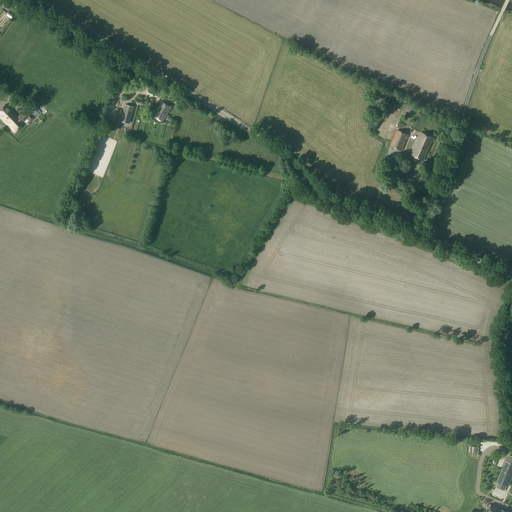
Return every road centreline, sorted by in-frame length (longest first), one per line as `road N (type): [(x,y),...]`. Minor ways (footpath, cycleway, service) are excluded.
road 1 (unclassified): [(511,274),(333,198),(275,147),(40,0)]
road 2 (track): [(502,10),(418,233)]
road 3 (unknown): [(511,299),(498,336),(508,443),(493,502)]
road 4 (track): [(304,172),(236,287)]
